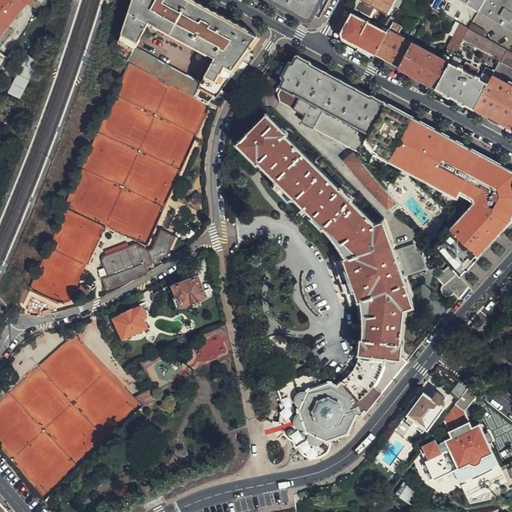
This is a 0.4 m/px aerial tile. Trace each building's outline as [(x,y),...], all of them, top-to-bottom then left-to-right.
[(0,0),(0,71),(8,60),(0,52),(0,51),(14,33),(8,27),(28,3),(24,0),(0,0)] [(24,0),(28,3),(40,12),(52,0),(24,0)] [(207,106),(227,77),(245,51),(256,37),(186,0),(132,0),(114,56),(207,106)] [(311,16),(319,0),(271,0),(305,18),(309,18),(311,16)] [(359,0),(355,9),(371,18),(376,9),(388,15),(393,5),(383,0),(359,0)] [(415,0),(461,24),(470,29),(471,27),(486,0),(415,0)] [(511,0),(486,0),(471,27),(470,29),(482,36),(507,49),(511,52),(511,0)] [(384,30),(346,10),(342,18),(336,29),(342,32),(344,37),(377,54),(391,28),(387,26),(384,30)] [(392,16),(387,26),(391,28),(394,21),(396,18),(392,16)] [(391,28),(377,54),(400,67),(413,43),(399,36),(404,26),(394,21),(391,28)] [(464,38),(470,29),(461,24),(442,59),(450,63),(457,52),(464,38)] [(482,36),(470,29),(464,38),(501,60),(507,49),(482,36)] [(413,43),(400,67),(437,87),(450,63),(442,59),(413,43)] [(511,52),(507,49),(501,60),(500,61),(511,67),(511,52)] [(227,77),(235,83),(253,57),(245,51),(227,77)] [(450,63),(437,87),(446,91),(445,93),(450,96),(451,95),(461,99),(460,101),(466,104),(467,103),(475,107),(493,75),(495,71),(486,67),(480,78),(477,76),(480,69),(467,62),(464,69),(459,66),(464,56),(457,52),(450,63)] [(13,53),(8,60),(0,71),(0,74),(15,82),(26,59),(13,53)] [(28,55),(26,59),(15,82),(9,93),(21,99),(40,61),(28,55)] [(313,65),(297,55),(293,63),(291,62),(283,77),(286,80),(283,86),(283,88),(279,95),(281,102),(306,115),(303,121),(360,151),(363,146),(386,103),(373,96),(373,97),(313,65)] [(511,85),(493,75),(475,107),(511,127),(511,85)] [(471,203),(432,246),(451,266),(459,275),(509,223),(511,217),(511,170),(386,103),(363,146),(461,197),(471,203)] [(309,460),(315,461),(319,460),(322,460),(325,458),(331,452),(332,448),(333,444),(332,441),(348,434),(349,433),(357,413),(364,416),(372,406),(406,362),(402,361),(404,343),(402,343),(406,310),(414,307),(403,275),(425,268),(419,250),(415,251),(413,247),(396,252),(386,222),(376,224),(352,201),(353,199),(343,189),(342,190),(286,136),(288,134),(269,115),(238,144),(259,164),(260,164),(277,181),(276,184),(292,199),(297,199),(314,216),(313,218),(325,229),(327,228),(330,234),(337,241),(347,258),(338,262),(342,274),(340,274),(346,293),(348,293),(352,304),(362,300),(364,310),(365,318),(365,326),(364,335),(363,340),(362,340),(360,357),(358,364),(355,369),(350,376),(346,380),(338,386),(329,383),(327,383),(326,381),(323,382),(320,374),(316,376),(314,372),(277,386),(283,404),(281,404),(283,412),(281,418),(281,420),(286,437),(289,440),(294,441),(296,449),(299,448),(302,454),(305,458),(309,460)] [(399,205),(357,156),(356,154),(348,161),(368,186),(392,210),(399,205)] [(165,257),(173,238),(160,233),(151,250),(147,252),(133,245),(104,257),(102,259),(101,262),(106,278),(101,279),(106,290),(136,279),(135,276),(146,272),(144,268),(158,261),(158,260),(165,257)] [(460,298),(469,287),(459,275),(451,266),(438,277),(445,285),(443,288),(443,291),(444,293),(446,295),(449,296),(452,295),(454,293),(460,298)] [(208,296),(199,277),(175,290),(178,296),(174,297),(179,308),(208,296)] [(86,290),(80,286),(75,294),(81,297),(86,290)] [(142,306),(134,310),(133,309),(123,313),(124,315),(116,319),(125,337),(147,327),(143,318),(147,316),(142,306)] [(469,387),(461,381),(452,392),(460,398),(467,389),(469,387)] [(467,389),(460,398),(455,405),(466,412),(477,398),(467,389)] [(148,391),(138,396),(141,402),(138,403),(141,406),(152,400),(148,391)] [(408,415),(411,417),(427,429),(428,430),(445,408),(441,405),(445,399),(439,393),(433,400),(425,394),(408,415)] [(452,406),(454,395),(446,394),(445,405),(452,406)] [(427,429),(411,417),(408,421),(424,433),(427,429)] [(422,448),(421,449),(422,452),(426,451),(429,456),(426,460),(435,481),(455,472),(460,483),(488,469),(486,463),(487,460),(495,456),(487,438),(482,441),(480,434),(484,432),(480,424),(437,444),(436,442),(422,448)] [(8,511),(0,502),(0,511),(8,511)]
